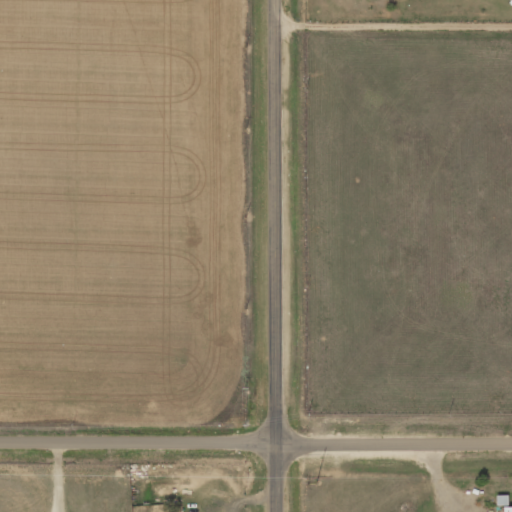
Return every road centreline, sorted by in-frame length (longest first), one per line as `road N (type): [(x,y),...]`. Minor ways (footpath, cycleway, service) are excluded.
road 1 (residential): [(0,439),(511,440)]
road 2 (residential): [(280,511),(279,0)]
